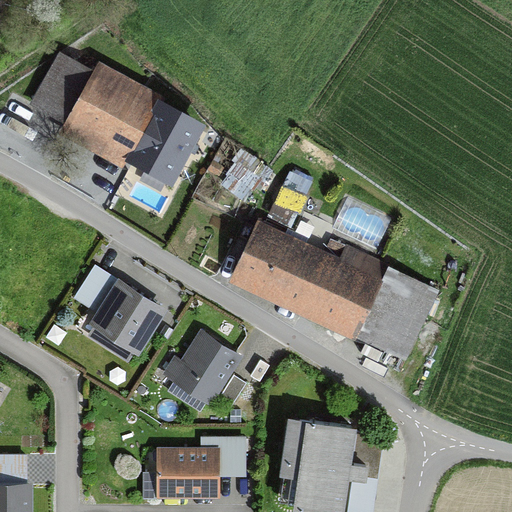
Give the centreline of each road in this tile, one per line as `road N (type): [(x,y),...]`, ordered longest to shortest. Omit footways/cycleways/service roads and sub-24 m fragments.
road 1 (unclassified): [(0,161),(429,428)]
road 2 (residential): [(0,341),(68,382),(68,511)]
